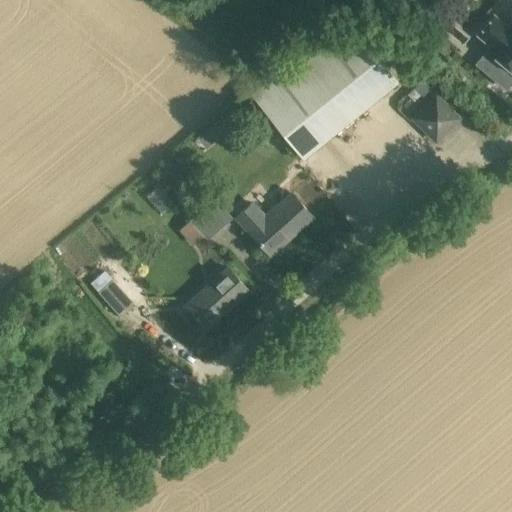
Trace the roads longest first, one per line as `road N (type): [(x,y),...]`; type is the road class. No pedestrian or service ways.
road 1 (unclassified): [(200,368),(286,306),(379,216),(511,138)]
road 2 (track): [(2,511),(200,368)]
